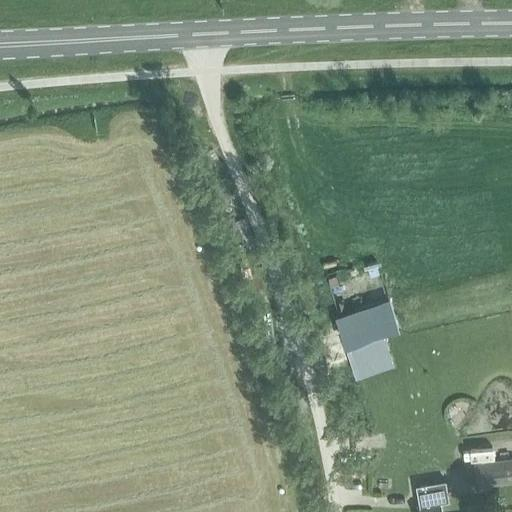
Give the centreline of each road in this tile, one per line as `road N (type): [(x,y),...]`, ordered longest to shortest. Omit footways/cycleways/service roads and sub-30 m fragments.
road 1 (unclassified): [(0,87),(201,70),(511,63)]
road 2 (primary): [(0,45),(511,20)]
